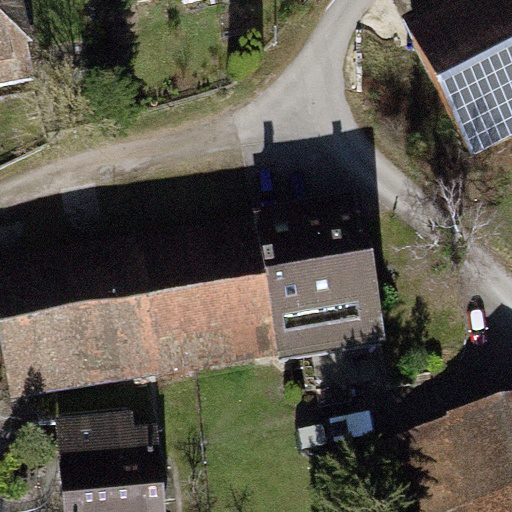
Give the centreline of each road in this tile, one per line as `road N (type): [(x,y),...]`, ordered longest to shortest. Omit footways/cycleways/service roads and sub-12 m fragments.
road 1 (track): [(387,0),(359,36),(347,119),(511,291)]
road 2 (track): [(347,119),(0,205)]
